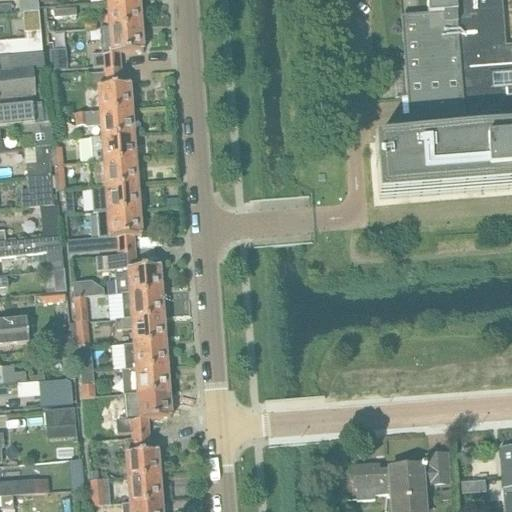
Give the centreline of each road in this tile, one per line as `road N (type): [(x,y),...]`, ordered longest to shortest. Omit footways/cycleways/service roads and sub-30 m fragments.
road 1 (residential): [(218,429),(185,0)]
road 2 (residential): [(218,429),(511,406)]
